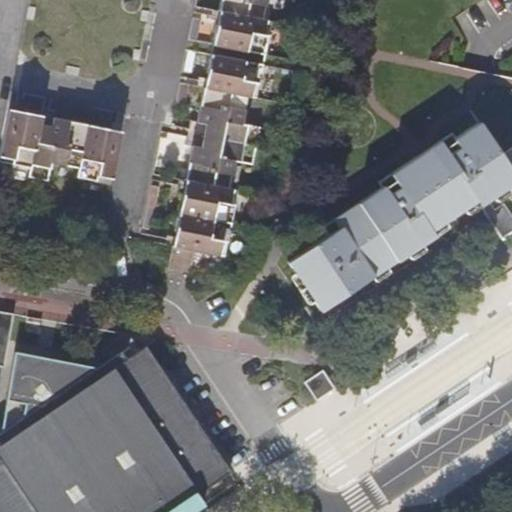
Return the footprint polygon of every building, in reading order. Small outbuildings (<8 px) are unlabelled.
[(222,0),(214,44),(265,54),(271,22),(263,21),(267,0),(222,0)] [(168,266),(191,271),(196,248),(226,254),(239,191),(230,189),(236,162),(253,165),(260,129),(242,125),(248,96),(256,98),(262,65),(211,55),(198,121),(206,123),(201,148),(193,146),(168,266)] [(79,176),(111,183),(121,131),(55,119),(53,125),(42,123),(43,117),(10,111),(0,162),(33,167),(31,178),(50,181),(53,164),(81,169),(79,176)] [(438,144),(475,199),(485,213),(486,212),(504,239),(511,233),(511,216),(505,205),(495,212),(488,200),(511,184),(511,147),(499,157),(478,125),(456,139),(453,134),(438,144)] [(454,214),(475,199),(438,144),(416,159),(454,214)] [(430,230),(454,214),(416,159),(380,183),(383,188),(325,227),(330,236),(288,263),(318,311),(434,235),(430,230)] [(10,312),(0,309),(0,364),(1,365),(10,312)] [(121,355),(116,347),(93,364),(11,349),(0,407),(0,511),(182,511),(195,504),(188,493),(223,471),(141,342),(121,355)] [(332,389),(320,371),(301,383),(314,402),(332,389)]
